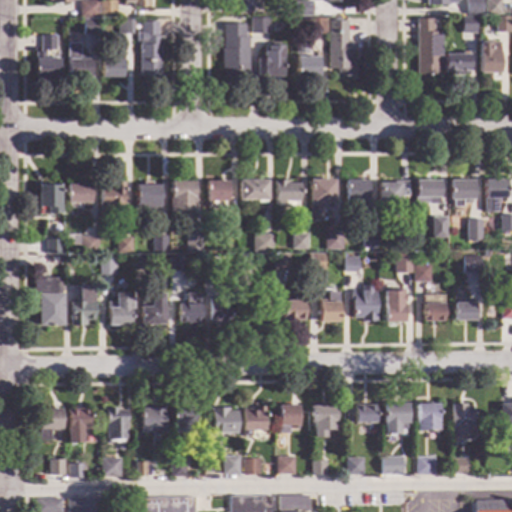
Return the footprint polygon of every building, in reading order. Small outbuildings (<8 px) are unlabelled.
[(146,0),(146,12),(128,11),(128,7),(120,7),(119,0),(146,0)] [(249,0),(249,14),(231,14),(231,0),(249,0)] [(456,0),(456,5),(465,5),(465,17),(456,17),(456,19),(449,19),(449,7),(424,7),(424,0),(456,0)] [(463,0),(464,16),(479,16),(479,0),(463,0)] [(497,0),(496,16),(482,16),(482,0),(497,0)] [(94,18),(76,18),(76,2),(95,2),(94,18)] [(112,18),(95,18),(96,2),(113,2),(112,18)] [(308,4),(308,18),(288,17),(289,3),(308,4)] [(472,35),(458,35),(458,18),(472,18),(472,35)] [(507,34),(492,33),(492,18),(507,19),(507,34)] [(265,35),(247,35),(247,20),(265,20),(265,35)] [(323,35),(306,35),(306,20),(323,20),(323,35)] [(429,34),(438,34),(438,67),(434,67),(434,76),(412,76),(412,20),(429,21),(429,34)] [(94,37),(79,37),(79,21),(94,21),(94,37)] [(129,35),(113,35),(113,22),(129,22),(129,35)] [(343,43),(348,43),(348,57),(346,57),(346,64),(351,64),(351,78),(333,78),(333,71),(324,71),(324,22),(343,22),(343,43)] [(154,38),(157,38),(157,79),(135,79),(136,44),(133,43),(134,34),(137,34),(137,23),(154,24),(154,38)] [(241,26),(241,39),(245,40),(244,80),(221,79),(221,71),(218,71),(218,50),(219,50),(220,25),(241,26)] [(52,51),(37,52),(37,37),(52,37),(52,51)] [(75,60),(87,60),(87,79),(63,78),(64,45),(75,44),(75,60)] [(497,75),(476,75),(475,46),(486,46),(487,44),(495,44),(497,75)] [(279,78),(253,78),(253,61),(264,60),(265,48),(279,48),(279,78)] [(42,60),(55,60),(55,80),(29,80),(30,54),(42,53),(42,60)] [(303,59),(315,59),(315,79),(294,79),(293,53),(303,53),(303,59)] [(465,77),(451,77),(451,74),(440,74),(441,56),(466,56),(465,77)] [(118,79),(97,79),(97,62),(119,61),(118,79)] [(330,205),(317,206),(317,222),(305,222),(305,204),(306,204),(305,182),(330,181),(330,205)] [(263,202),(236,202),(236,182),(263,182),(263,202)] [(363,205),(354,205),(354,208),(343,208),(341,183),(362,182),(363,205)] [(436,206),(425,206),(425,205),(411,205),(411,182),(436,182),(436,206)] [(469,200),(467,200),(467,205),(459,205),(459,208),(449,208),(449,201),(446,201),(446,182),(469,182),(469,200)] [(502,182),(502,200),(495,200),(495,204),(493,204),(493,213),(480,214),(479,182),(502,182)] [(118,208),(109,208),(110,213),(108,213),(108,220),(95,220),(95,208),(96,207),(96,189),(103,189),(103,186),(108,186),(109,183),(118,183),(118,208)] [(191,183),(191,213),(180,213),(180,221),(168,221),(168,183),(191,183)] [(224,203),(218,203),(218,209),(204,209),(203,183),(223,183),(224,203)] [(283,185),(295,185),(296,203),(294,203),(294,209),(286,209),(286,205),(271,206),(270,183),(283,183),(283,185)] [(403,197),(397,197),(397,208),(374,208),(374,185),(395,185),(395,183),(403,183),(403,197)] [(87,207),(78,207),(78,210),(64,209),(64,186),(86,186),(87,207)] [(57,216),(34,216),(35,187),(57,187),(57,216)] [(156,209),(150,209),(150,216),(141,216),(141,211),(133,211),(132,187),(156,187),(156,209)] [(232,231),(222,230),(223,216),(233,216),(232,231)] [(511,233),(496,233),(496,217),(511,217),(511,233)] [(442,240),(427,240),(428,219),(442,219),(442,240)] [(477,235),(463,235),(463,221),(478,221),(477,235)] [(338,251),(320,251),(320,232),(338,232),(338,251)] [(372,250),(358,250),(359,234),(372,234),(372,250)] [(198,254),(181,254),(182,236),(183,236),(199,237),(198,254)] [(268,255),(249,254),(249,236),(269,237),(268,255)] [(303,252),(288,251),(288,236),(303,236),(303,252)] [(164,255),(149,255),(149,237),(163,238),(164,255)] [(94,254),(77,254),(77,238),(94,238),(94,254)] [(128,255),(112,254),(113,239),(128,240),(128,255)] [(59,257),(42,256),(42,241),(59,241),(59,257)] [(409,274),(408,254),(391,254),(391,274),(409,274)] [(320,272),(305,272),(305,256),(320,255),(320,272)] [(284,271),(270,271),(269,256),(284,256),(284,271)] [(146,273),(130,272),(131,257),(146,258),(146,273)] [(250,272),(235,272),(234,258),(249,257),(250,272)] [(210,258),(209,273),(199,272),(200,258),(210,258)] [(476,274),(459,274),(459,258),(476,258),(476,274)] [(112,277),(95,277),(95,259),(112,259),(112,277)] [(181,273),(165,273),(165,259),(181,260),(181,273)] [(353,274),(339,274),(339,259),(353,259),(353,274)] [(425,284),(409,284),(409,267),(425,267),(425,284)] [(59,328),(34,328),(34,318),(31,318),(30,280),(59,280),(59,328)] [(407,295),(399,295),(399,280),(408,280),(407,295)] [(91,322),(82,322),(82,328),(67,328),(67,304),(76,304),(75,288),(90,287),(91,322)] [(369,293),(372,293),(372,324),(358,323),(358,320),(349,320),(349,302),(346,302),(346,293),(357,293),(357,288),(369,288),(369,293)] [(334,304),(335,304),(335,324),(315,323),(315,304),(324,304),(324,294),(334,294),(334,304)] [(129,311),(127,311),(126,327),(103,327),(104,304),(112,304),(112,295),(128,295),(129,311)] [(160,326),(138,326),(138,308),(147,308),(147,295),(161,295),(160,326)] [(440,323),(419,323),(419,296),(440,297),(440,323)] [(224,301),(227,301),(227,325),(206,325),(206,301),(220,300),(220,298),(224,298),(224,301)] [(300,323),(294,323),(294,325),(286,325),(286,323),(279,323),(278,302),(286,302),(286,298),(300,298),(300,323)] [(471,305),(471,323),(450,322),(451,304),(471,305)] [(197,325),(175,324),(175,305),(197,305),(197,325)] [(400,324),(381,324),(381,305),(400,305),(400,324)] [(511,314),(511,315),(511,321),(497,321),(497,306),(511,307),(511,308),(511,314)] [(267,325),(246,325),(246,307),(267,308),(267,325)] [(403,425),(401,425),(401,430),(395,430),(396,436),(380,436),(380,425),(379,425),(379,406),(404,406),(403,425)] [(435,432),(413,433),(412,407),(434,406),(435,432)] [(462,408),(469,408),(468,438),(447,437),(447,406),(462,406),(462,408)] [(511,425),(496,425),(496,406),(511,406),(511,425)] [(294,427),(284,427),(284,435),(275,435),(274,407),(294,407),(294,427)] [(331,431),(321,432),(321,439),(309,439),(308,407),(331,407),(331,431)] [(372,424),(351,424),(351,407),(373,407),(372,424)] [(260,408),(260,432),(247,432),(247,438),(239,438),(239,411),(251,411),(251,408),(260,408)] [(85,430),(77,430),(78,444),(64,444),(63,430),(65,430),(64,410),(85,410),(85,430)] [(114,412),(123,412),(123,441),(102,441),(102,410),(114,410),(114,412)] [(161,433),(138,433),(138,410),(161,410),(161,433)] [(191,429),(183,429),(183,435),(171,435),(171,429),(168,429),(168,410),(191,410),(191,429)] [(224,413),(233,413),(233,434),(208,435),(208,410),(224,410),(224,413)] [(57,431),(46,431),(46,441),(35,441),(35,411),(57,411),(57,431)] [(235,477),(218,476),(218,458),(235,458),(235,477)] [(289,476),(271,476),(272,459),(289,459),(289,476)] [(394,475),(376,475),(376,459),(394,459),(394,475)] [(430,477),(412,477),(412,459),(429,459),(430,477)] [(116,479),(97,478),(97,460),(116,460),(116,479)] [(256,477),(239,477),(238,461),(255,460),(256,477)] [(359,477),(342,477),(342,460),(359,460),(359,477)] [(462,475),(447,476),(446,460),(462,460),(462,475)] [(60,462),(60,477),(44,477),(45,461),(60,462)] [(322,477),(307,476),(307,462),(322,463),(322,477)] [(142,477),(132,478),(132,464),(143,464),(142,477)] [(182,479),(167,479),(167,464),(182,464),(182,479)] [(79,480),(64,480),(64,466),(79,466),(79,480)] [(269,511),(226,511),(226,499),(269,498),(269,511)] [(303,511),(275,511),(275,498),(303,498),(303,511)] [(100,511),(63,511),(63,500),(100,499),(100,511)] [(189,511),(132,511),(132,500),(189,499),(189,511)] [(57,511),(31,511),(32,501),(58,501),(57,511)] [(509,505),(511,505),(511,511),(470,511),(470,503),(508,502),(509,505)]
